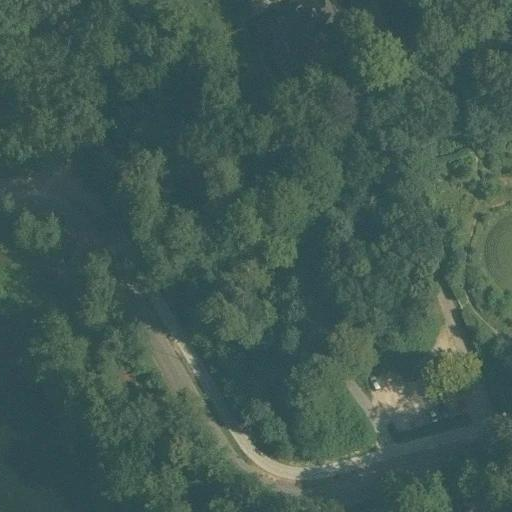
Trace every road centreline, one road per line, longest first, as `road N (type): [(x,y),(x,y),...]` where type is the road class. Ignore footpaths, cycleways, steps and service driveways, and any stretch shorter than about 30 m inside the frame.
road 1 (residential): [(0,205),(39,203),(83,229),(215,448),(260,492),(319,499),(511,443)]
road 2 (track): [(365,109),(317,195),(309,251),(339,365),(373,416)]
road 3 (track): [(57,275),(90,359),(100,454),(131,511)]
road 4 (track): [(53,166),(94,0)]
road 5 (track): [(21,0),(14,80),(18,110),(39,146)]
